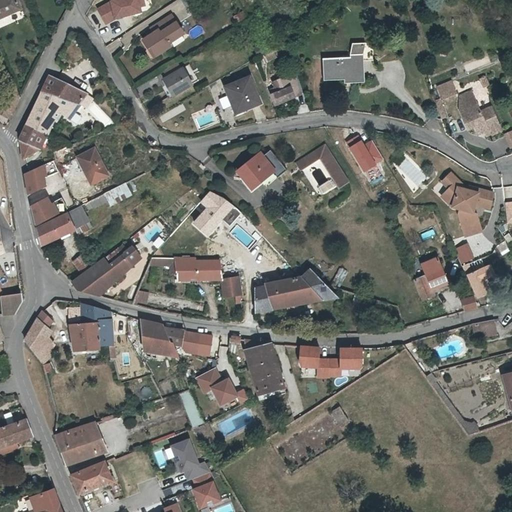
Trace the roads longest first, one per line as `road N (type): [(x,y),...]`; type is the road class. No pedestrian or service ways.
road 1 (residential): [(75,11),(158,136),(188,142),(342,118),(416,131),(483,169),(511,165)]
road 2 (residential): [(35,289),(250,331),(357,339),(511,308)]
road 3 (residential): [(76,511),(15,350),(35,289)]
road 4 (residential): [(35,289),(7,142)]
road 5 (residential): [(7,142),(75,11)]
